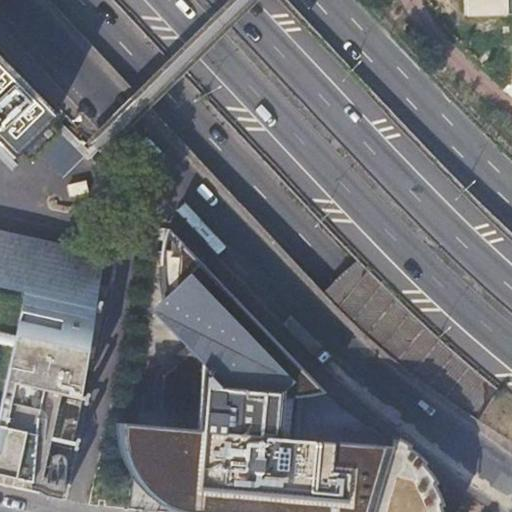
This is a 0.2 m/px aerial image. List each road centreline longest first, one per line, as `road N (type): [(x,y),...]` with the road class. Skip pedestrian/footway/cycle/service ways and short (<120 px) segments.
road 1 (secondary): [(12,0),(356,366),(511,479)]
road 2 (motorway): [(82,0),(337,277),(511,419)]
road 3 (trunk): [(168,0),(424,270),(511,346)]
road 4 (trunk): [(511,296),(237,0)]
road 5 (motorway): [(511,193),(325,0)]
